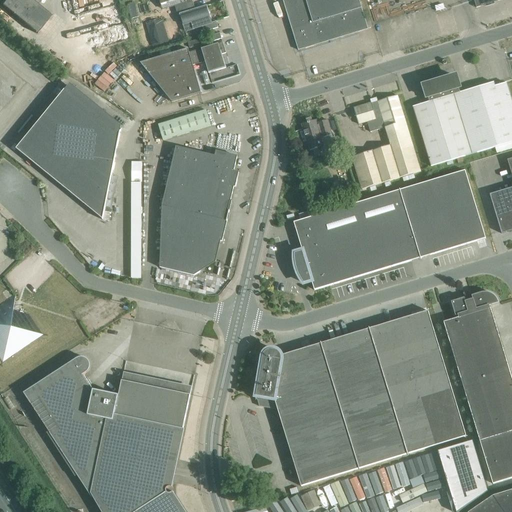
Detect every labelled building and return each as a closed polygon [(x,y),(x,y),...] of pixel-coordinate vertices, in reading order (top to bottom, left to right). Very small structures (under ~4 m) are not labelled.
[(38,5),(41,0),(6,0),(2,5),(37,34),(52,16),(38,5)] [(184,13),(195,9),(192,0),(159,0),(163,9),(181,3),(184,13)] [(368,29),(365,19),(359,0),(285,0),(297,37),(295,38),(299,50),(315,45),(315,44),(333,38),(333,37),(334,36),(335,38),(340,37),(339,35),(341,34),(342,36),(358,31),(358,32),(368,29)] [(203,25),(205,31),(218,27),(216,21),(212,22),(210,17),(211,17),(207,5),(195,9),(184,13),(180,14),(185,31),(203,25)] [(161,18),(147,23),(153,46),(160,44),(161,47),(166,46),(165,42),(167,42),(161,18)] [(208,37),(210,42),(220,39),(218,34),(208,37)] [(201,39),(188,42),(190,48),(203,44),(201,39)] [(209,73),(226,67),(222,54),(226,53),(223,42),(190,52),(193,65),(205,61),(209,73)] [(174,47),(148,55),(150,62),(176,53),(174,47)] [(189,50),(141,64),(171,102),(201,93),(201,94),(202,93),(193,65),(190,52),(189,50)] [(430,102),(414,107),(417,116),(432,166),(446,162),(452,160),(457,159),(458,162),(463,161),(462,157),(472,154),(495,147),(511,141),(511,100),(507,83),(495,86),(494,82),(460,92),(459,89),(461,88),(456,75),(423,85),(427,98),(429,98),(430,102)] [(103,220),(105,210),(120,134),(65,90),(17,149),(103,219),(103,220)] [(398,95),(354,108),(359,125),(368,122),(371,132),(386,128),(391,145),(352,157),(362,189),(421,171),(398,95)] [(159,125),(164,140),(211,126),(207,110),(159,125)] [(332,135),(331,129),(328,120),(316,123),(315,120),(302,124),(310,150),(323,146),(321,138),(332,135)] [(237,156),(227,154),(226,158),(176,146),(162,206),(160,267),(194,275),(201,272),(209,238),(222,241),(232,201),(231,200),(234,186),(235,187),(239,172),(234,171),(237,156)] [(511,158),(508,160),(511,173),(511,187),(490,194),(502,233),(509,231),(509,229),(511,227),(511,158)] [(130,161),(128,278),(140,278),(142,161),(130,161)] [(486,238),(465,170),(294,222),(303,251),(295,253),(295,256),(295,261),(296,266),(298,272),(299,275),(302,281),(304,283),(312,281),(315,290),(486,238)] [(465,298),(452,302),(456,316),(459,315),(459,317),(444,322),(493,484),(511,478),(511,377),(491,308),(490,308),(489,306),(499,303),(498,300),(497,298),(496,297),(494,296),(493,294),(490,293),(489,293),(487,292),(485,292),(482,292),(472,295),(472,296),(465,298)] [(0,358),(2,362),(34,340),(42,334),(29,314),(13,312),(16,295),(0,305),(0,358)] [(258,400),(260,406),(278,410),(302,486),(466,436),(428,311),(282,356),(280,353),(279,352),(277,350),(276,350),(273,349),(269,350),(268,350),(266,352),(264,354),(263,356),(256,401),(257,399),(258,400)] [(171,487),(191,395),(122,380),(119,395),(94,390),(84,374),(87,373),(90,369),(91,365),(90,361),(87,358),(83,357),(80,357),(77,358),(24,393),(93,498),(94,494),(104,511),(184,511),(172,493),(174,492),(174,491),(172,493),(171,493),(170,493),(169,493),(168,493),(168,492),(167,491),(167,490),(167,489),(168,488),(169,487),(170,487),(173,488),(173,487),(171,487)] [(474,440),(439,450),(458,511),(459,511),(489,490),(474,440)] [(412,484),(430,479),(424,457),(381,467),(386,489),(411,483),(412,484)] [(427,458),(431,476),(438,475),(435,457),(427,458)] [(364,477),(343,483),(345,490),(366,484),(364,477)] [(442,480),(425,482),(426,488),(443,486),(442,480)] [(313,486),(314,510),(332,509),(332,506),(341,506),(340,485),(313,486)] [(345,493),(347,500),(371,494),(370,487),(345,493)] [(511,511),(511,489),(493,496),(469,511),(511,511)] [(287,496),(290,511),(304,511),(300,494),(287,496)] [(272,501),(275,511),(288,511),(284,497),(272,501)] [(448,511),(442,503),(436,507),(440,511),(448,511)]
